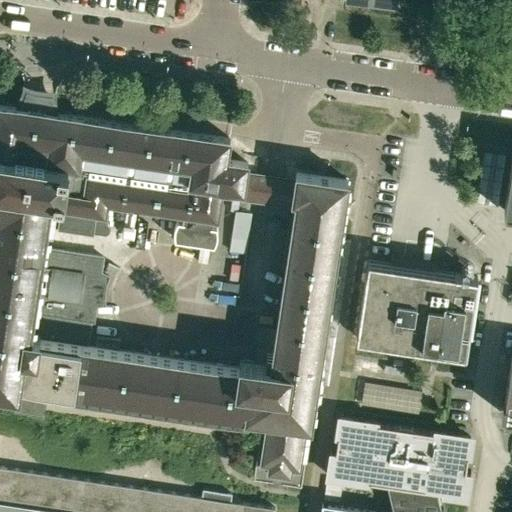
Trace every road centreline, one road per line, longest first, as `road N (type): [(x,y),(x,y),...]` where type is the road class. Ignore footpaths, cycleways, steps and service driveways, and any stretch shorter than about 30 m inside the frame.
road 1 (residential): [(511,100),(218,54)]
road 2 (residential): [(218,54),(0,22)]
